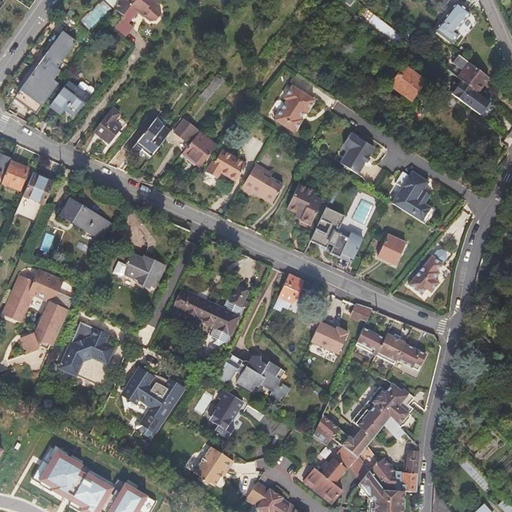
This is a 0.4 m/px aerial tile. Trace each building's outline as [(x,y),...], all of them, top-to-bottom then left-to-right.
[(106,0),(115,9),(114,10),(115,10),(123,17),(130,8),(138,0),(106,0)] [(154,0),(138,0),(130,8),(123,17),(122,18),(128,23),(134,15),(140,19),(144,15),(151,20),(157,20),(161,14),(161,8),(153,2),(154,0)] [(340,0),(352,9),(357,2),(354,0),(340,0)] [(470,13),(458,3),(436,30),(452,43),(459,33),(456,31),(470,13)] [(94,29),(99,31),(115,10),(114,10),(94,29)] [(113,30),(124,39),(133,27),(128,23),(122,18),(113,30)] [(140,19),(131,31),(139,37),(136,41),(145,49),(157,33),(140,19)] [(38,113),(60,83),(55,79),(62,70),(59,68),(79,41),(65,31),(16,97),(38,113)] [(363,36),(359,33),(352,41),(356,45),(363,36)] [(489,78),(458,55),(452,63),(459,68),(458,69),(462,72),(460,74),(453,69),(451,72),(475,91),(478,92),(489,78)] [(301,66),(298,70),(306,76),(309,72),(301,66)] [(425,81),(405,66),(391,85),(411,100),(425,81)] [(217,76),(201,96),(206,100),(222,81),(217,76)] [(92,94),(86,90),(84,93),(69,81),(51,105),(60,111),(63,107),(76,116),(92,94)] [(314,99),(292,85),(284,97),(286,99),(273,119),(293,131),(301,119),(299,118),(304,110),(306,111),(314,99)] [(511,131),(511,130),(511,118),(478,92),(475,91),(470,98),(482,107),(481,108),(511,131)] [(121,115),(113,108),(95,132),(110,144),(122,128),(115,122),(121,115)] [(171,131),(156,119),(133,148),(139,152),(143,148),(152,155),(171,131)] [(190,144),(200,132),(185,120),(175,133),(190,144)] [(217,146),(200,132),(190,144),(183,153),(200,167),(217,146)] [(357,173),(365,161),(368,156),(374,147),(351,132),(344,143),(343,144),(350,148),(340,163),(357,173)] [(246,164),(220,148),(207,171),(218,178),(222,172),(236,181),(246,164)] [(29,170),(10,162),(2,184),(20,191),(29,170)] [(266,170),(256,164),(241,190),(248,194),(250,190),(272,203),(283,185),(264,174),(266,170)] [(392,203),(424,224),(433,209),(424,203),(430,195),(423,190),(428,182),(412,171),(410,176),(402,171),(395,183),(402,187),(392,203)] [(45,206),(54,183),(33,175),(23,197),(45,206)] [(302,214),(301,218),(312,223),(322,200),(313,195),(314,191),(298,184),(288,208),(297,212),(302,214)] [(111,225),(71,200),(61,216),(102,241),(111,225)] [(317,227),(314,234),(327,240),(324,246),(326,247),(328,241),(334,244),(330,252),(339,256),(342,250),(354,255),(363,237),(350,231),(348,237),(332,229),(338,215),(325,209),(322,216),(317,227)] [(327,240),(314,234),(311,240),(324,246),(327,240)] [(406,243),(389,235),(379,258),(395,265),(406,243)] [(438,249),(433,255),(442,262),(447,257),(447,253),(446,249),(441,248),(438,249)] [(342,250),(339,256),(352,261),(354,255),(342,250)] [(433,255),(424,266),(410,284),(427,298),(432,291),(427,288),(440,272),(438,270),(444,263),(442,262),(433,255)] [(167,268),(152,261),(150,264),(144,261),(131,256),(126,267),(119,264),(114,276),(124,280),(126,278),(137,283),(139,288),(150,293),(151,290),(156,292),(164,275),(167,268)] [(50,306),(65,314),(67,311),(69,312),(75,300),(60,293),(65,282),(40,271),(35,282),(22,276),(16,291),(33,299),(34,299),(35,298),(37,297),(38,297),(47,301),(50,306)] [(300,288),(302,282),(289,276),(280,297),(293,303),(296,296),(302,299),(305,291),(300,288)] [(244,309),(242,308),(247,296),(236,290),(229,304),(227,302),(222,311),(184,293),(176,308),(214,327),(212,332),(210,336),(213,339),(213,344),(219,347),(224,343),(227,344),(244,309)] [(33,299),(16,291),(7,311),(23,318),(26,311),(27,311),(32,300),(33,299)] [(367,322),(372,311),(356,305),(351,318),(358,321),(360,319),(367,322)] [(49,351),(65,314),(50,306),(51,309),(53,310),(51,315),(47,313),(38,333),(23,338),(28,354),(39,351),(39,348),(39,347),(40,347),(41,347),(49,351)] [(5,314),(21,322),(23,318),(7,311),(5,314)] [(321,319),(311,342),(339,354),(349,331),(321,319)] [(101,339),(105,331),(83,321),(63,366),(78,373),(84,358),(94,355),(108,361),(115,346),(101,339)] [(381,338),(364,329),(357,342),(395,362),(396,360),(417,371),(425,355),(404,344),(405,343),(387,334),(385,339),(381,337),(381,338)] [(243,362),(230,354),(218,378),(234,388),(237,383),(252,392),(256,386),(259,388),(262,383),(274,390),(271,396),(280,401),(283,396),(284,396),(286,397),(291,389),(279,382),(284,372),(281,370),(269,362),(267,365),(261,361),(260,360),(260,356),(253,357),(250,361),(251,361),(249,363),(248,361),(243,362)] [(133,376),(134,381),(169,402),(175,406),(185,391),(169,381),(167,384),(156,377),(161,368),(149,361),(144,368),(144,372),(133,376)] [(169,402),(134,381),(135,385),(137,390),(125,394),(128,406),(130,406),(132,409),(134,411),(138,415),(140,417),(142,418),(145,420),(141,426),(157,435),(175,406),(169,402)] [(410,407),(413,402),(411,400),(412,398),(401,388),(392,384),(384,393),(381,391),(372,403),(375,405),(371,409),(358,425),(362,429),(353,440),(323,415),(315,434),(328,445),(333,439),(343,447),(357,458),(367,446),(384,425),(390,418),(400,428),(410,415),(408,414),(412,409),(410,407)] [(384,393),(392,384),(391,384),(385,391),(380,387),(356,416),(352,421),(358,425),(371,409),(375,405),(372,403),(381,391),(384,393)] [(215,431),(228,439),(234,428),(229,425),(243,403),(224,391),(219,399),(221,401),(212,416),(214,423),(218,426),(215,431)] [(397,439),(404,432),(400,428),(390,418),(384,425),(397,439)] [(227,440),(228,439),(215,431),(227,440)] [(368,471),(380,461),(367,446),(357,458),(368,471)] [(150,511),(157,502),(118,480),(113,489),(103,484),(102,485),(94,480),(94,478),(87,474),(90,470),(51,447),(43,461),(47,463),(44,468),(40,465),(32,479),(45,486),(46,484),(53,488),(51,490),(64,498),(64,497),(71,501),(82,508),(80,511),(99,511),(100,511),(150,511)] [(214,487),(221,476),(224,472),(226,473),(233,462),(210,447),(204,457),(202,459),(194,473),(199,477),(198,479),(207,486),(209,483),(214,487)] [(332,504),(342,491),(335,485),(349,468),(357,458),(343,447),(329,464),(324,470),(320,474),(314,469),(304,482),(332,504)] [(404,472),(418,474),(419,452),(408,453),(405,465),(404,472)] [(491,485),(464,457),(459,462),(485,490),(491,485)] [(361,482),(368,472),(368,471),(357,458),(349,468),(361,482)] [(383,490),(396,490),(396,472),(394,472),(383,458),(380,461),(368,471),(368,472),(383,490)] [(357,486),(358,487),(368,472),(361,482),(357,486)] [(403,511),(405,491),(396,490),(383,490),(368,472),(358,487),(360,488),(359,495),(367,496),(369,498),(371,497),(376,502),(376,509),(372,509),(371,511),(403,511)] [(405,491),(417,492),(418,474),(404,472),(396,472),(396,490),(405,491)] [(301,511),(298,509),(297,511),(295,509),(291,507),(293,505),(285,499),(285,498),(272,489),(270,490),(258,483),(249,497),(256,503),(260,506),(259,508),(263,511),(301,511)] [(451,511),(434,490),(433,508),(436,511),(451,511)] [(255,506),(256,503),(249,497),(247,500),(255,506)] [(511,511),(511,507),(505,499),(499,505),(505,511),(511,511)]
